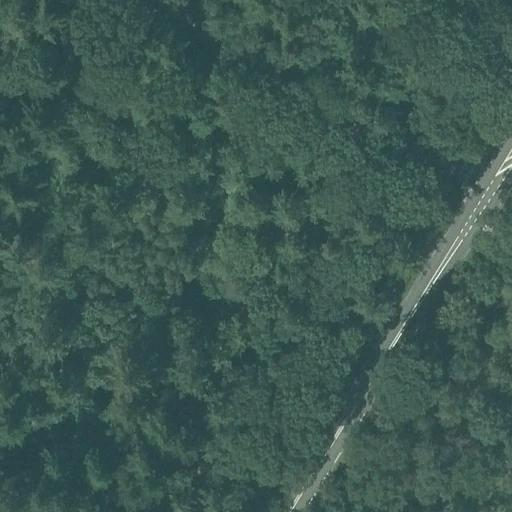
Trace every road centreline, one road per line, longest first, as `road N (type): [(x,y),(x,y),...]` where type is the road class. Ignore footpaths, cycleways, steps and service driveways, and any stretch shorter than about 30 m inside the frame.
road 1 (unclassified): [(476,212),(461,182),(164,0)]
road 2 (secondary): [(290,511),(476,212)]
